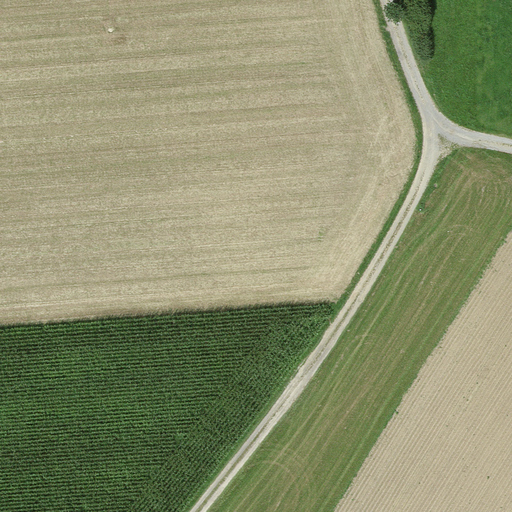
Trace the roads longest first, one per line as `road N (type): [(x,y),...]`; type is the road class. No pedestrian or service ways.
road 1 (track): [(205,511),(379,272),(430,181),(437,136)]
road 2 (track): [(391,0),(437,136),(511,148)]
